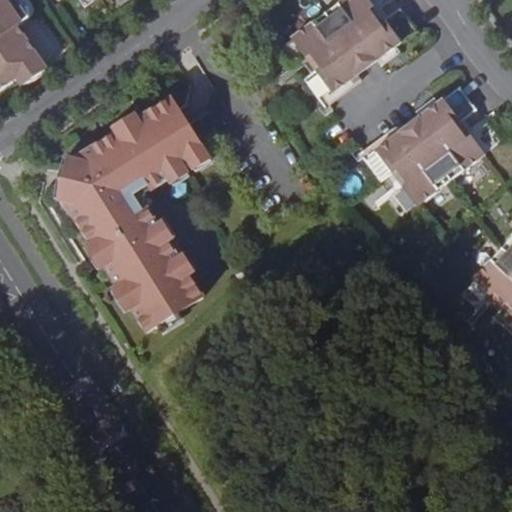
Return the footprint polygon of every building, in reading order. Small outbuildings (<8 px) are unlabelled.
[(0,0),(0,79),(40,53),(13,19),(26,10),(18,0),(0,0)] [(373,7),(367,0),(343,0),(291,41),(292,42),(305,60),(309,57),(320,72),(316,75),(335,99),(358,82),(380,65),(400,50),(422,33),(403,9),(389,20),(381,26),(369,10),(373,7)] [(376,4),(373,7),(369,10),(381,26),(389,20),(376,4)] [(305,60),(292,42),(278,53),(291,70),(302,62),(305,60)] [(404,56),(400,50),(380,65),(384,71),(404,56)] [(305,60),(302,62),(313,77),(316,75),(320,72),(309,57),(305,60)] [(316,75),(313,77),(306,83),(329,113),(362,88),(358,82),(335,99),(316,75)] [(366,152),(385,175),(389,172),(400,186),(392,193),(383,200),(396,217),(410,206),(478,153),(477,152),(466,138),(462,141),(449,124),(457,118),(468,109),(454,91),(450,86),(430,102),(413,115),(388,135),(366,152)] [(63,163),(55,203),(137,332),(192,297),(135,210),(133,212),(126,208),(128,190),(135,188),(137,191),(205,146),(168,92),(63,163)] [(413,115),(430,102),(425,96),(407,109),(413,115)] [(470,135),(457,118),(449,124),(462,141),(466,138),(470,135)] [(470,135),(466,138),(477,152),(493,140),(482,126),(470,135)] [(385,175),(366,152),(388,135),(384,129),(351,154),(374,183),(380,179),(385,175)] [(45,202),(55,203),(63,163),(53,160),(46,180),(45,202)] [(389,172),(385,175),(380,179),(392,193),(400,186),(389,172)] [(133,212),(135,210),(133,206),(133,193),(137,191),(135,188),(128,190),(126,208),(133,212)] [(511,228),(460,280),(463,282),(451,295),(464,310),(477,298),(484,291),(498,305),(494,309),(511,326),(511,228)] [(484,291),(477,298),(490,312),(494,309),(498,305),(484,291)] [(511,326),(494,309),(490,312),(483,319),(510,345),(511,343),(511,326)]
